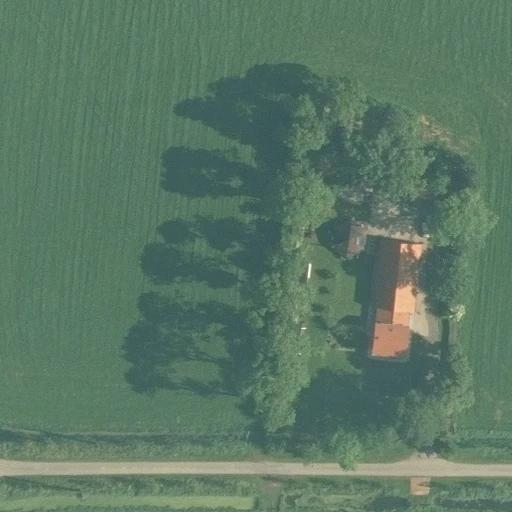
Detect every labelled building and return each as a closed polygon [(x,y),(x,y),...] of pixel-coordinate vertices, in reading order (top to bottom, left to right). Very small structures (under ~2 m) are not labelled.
[(306,97),(302,137),(331,140),(336,100),(306,97)] [(335,155),(308,151),(302,197),(330,200),(335,155)] [(448,201),(452,168),(389,161),(386,194),(448,201)] [(352,227),(347,230),(354,245),(380,233),(367,204),(346,214),(352,227)] [(450,232),(452,205),(435,204),(433,230),(450,232)] [(378,237),(370,305),(375,305),(407,309),(411,310),(419,241),(378,237)] [(374,320),(370,348),(387,350),(387,355),(399,356),(399,352),(402,352),(405,324),(407,309),(375,305),(374,320)] [(284,349),(300,351),(303,325),(287,323),(284,349)]
